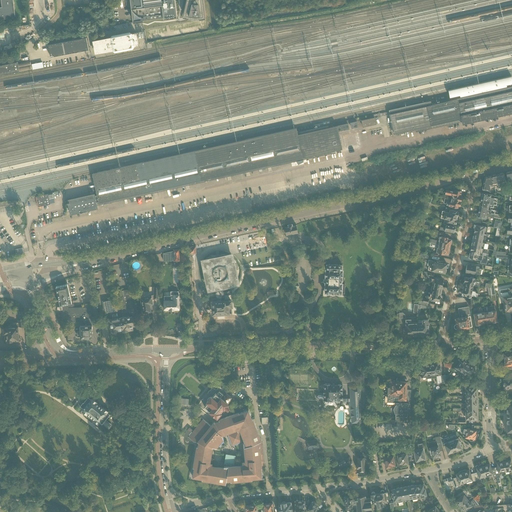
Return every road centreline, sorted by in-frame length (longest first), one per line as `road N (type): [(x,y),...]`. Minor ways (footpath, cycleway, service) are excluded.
road 1 (tertiary): [(87,262),(476,172)]
road 2 (tertiary): [(166,349),(443,345)]
road 3 (residential): [(443,345),(476,172)]
road 4 (tertiary): [(166,349),(163,461),(173,509)]
